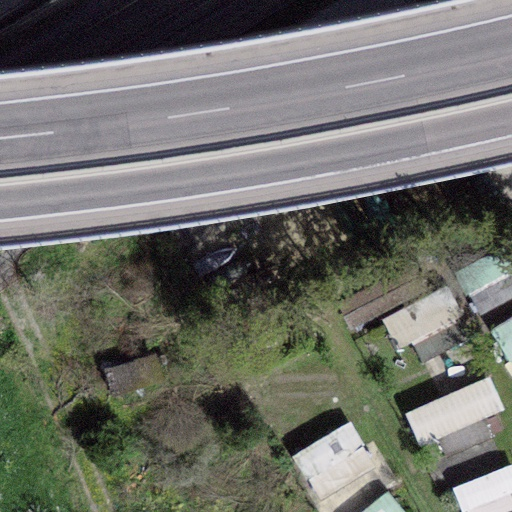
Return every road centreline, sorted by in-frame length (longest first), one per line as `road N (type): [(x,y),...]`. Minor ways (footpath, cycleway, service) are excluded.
road 1 (motorway): [(511,49),(278,98),(0,137)]
road 2 (motorway): [(0,201),(286,162),(511,116)]
road 3 (residential): [(0,224),(371,0)]
